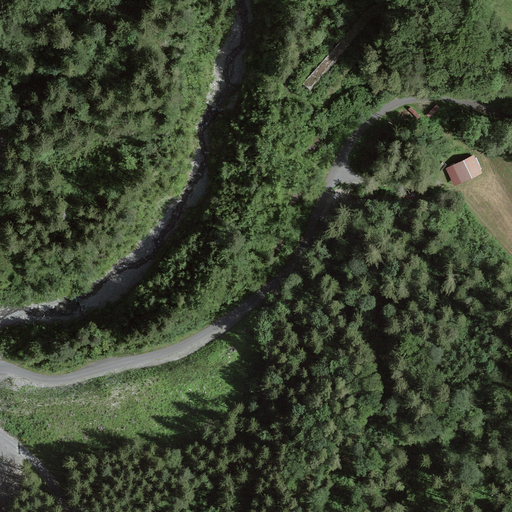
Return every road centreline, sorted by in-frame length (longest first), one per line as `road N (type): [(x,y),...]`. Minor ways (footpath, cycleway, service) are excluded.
road 1 (unclassified): [(0,366),(61,381),(173,352),(248,304),(295,258),(340,154),(396,101),(460,99),(511,118)]
road 2 (track): [(511,247),(463,190),(333,173)]
